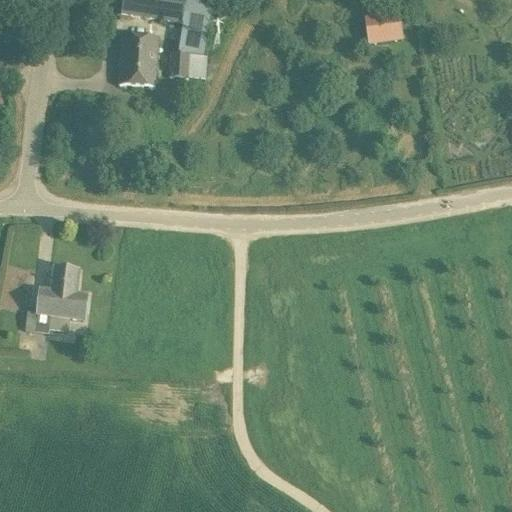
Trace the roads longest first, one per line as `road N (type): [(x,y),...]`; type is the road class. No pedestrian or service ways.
road 1 (unclassified): [(511,193),(360,220),(238,227),(22,208)]
road 2 (track): [(238,227),(243,441),(256,463),(320,511)]
road 3 (unclassified): [(22,208),(58,0)]
